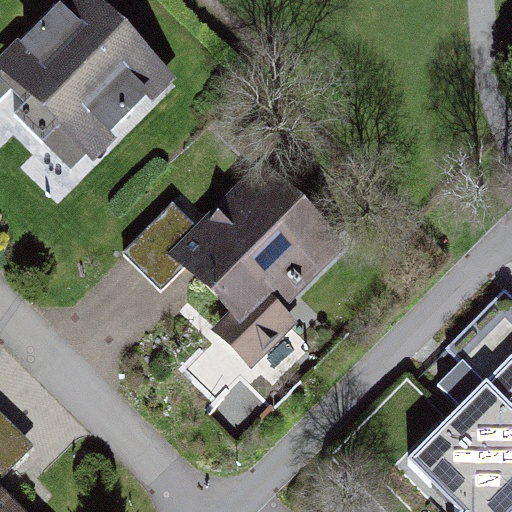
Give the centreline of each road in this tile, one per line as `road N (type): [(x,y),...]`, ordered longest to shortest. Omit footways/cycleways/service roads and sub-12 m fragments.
road 1 (residential): [(242,511),(511,250)]
road 2 (residential): [(204,511),(0,306)]
road 3 (track): [(511,140),(502,123),(500,0)]
